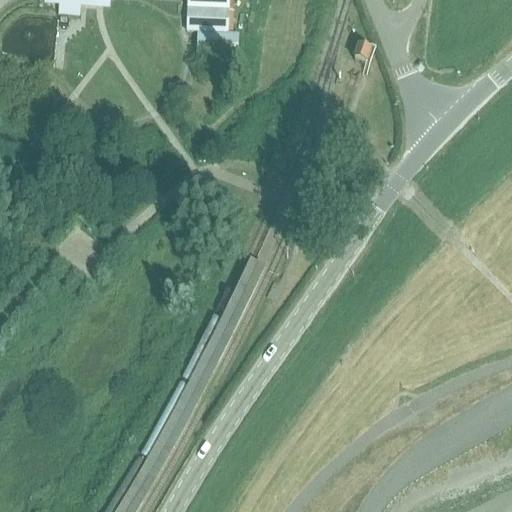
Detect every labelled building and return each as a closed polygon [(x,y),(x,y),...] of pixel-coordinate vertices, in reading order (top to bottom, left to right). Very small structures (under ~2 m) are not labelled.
[(109,0),(44,0),(44,6),(59,7),(80,9),(108,11),(109,0)] [(228,0),(187,0),(188,1),(188,8),(187,20),(187,33),(227,35),(228,0)] [(80,18),(80,9),(59,7),(59,17),(80,18)] [(237,37),(196,35),(195,58),(236,60),(237,37)] [(371,54),(359,50),(354,62),(366,67),(371,54)]
